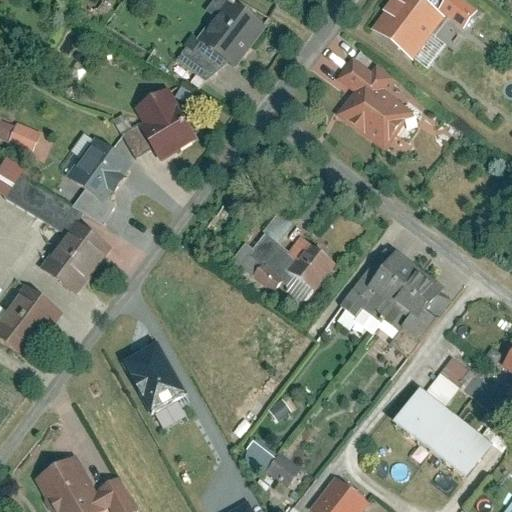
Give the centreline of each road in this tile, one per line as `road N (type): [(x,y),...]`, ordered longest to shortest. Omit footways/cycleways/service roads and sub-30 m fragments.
road 1 (residential): [(0,452),(254,104)]
road 2 (residential): [(511,299),(254,104)]
road 3 (residential): [(254,104),(340,0)]
